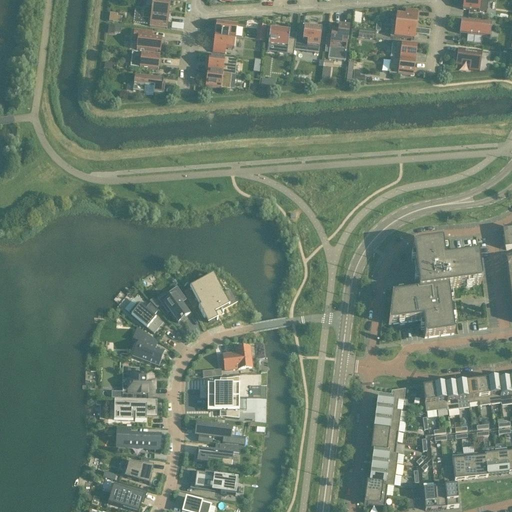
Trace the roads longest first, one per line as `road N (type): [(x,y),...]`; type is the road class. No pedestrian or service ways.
road 1 (residential): [(157,511),(173,456),(176,380),(200,344),(291,321),(345,321)]
road 2 (residential): [(368,368),(390,255),(416,239),(490,229)]
road 3 (residential): [(403,0),(196,16)]
road 4 (tertiary): [(345,321),(352,273),(369,242),(412,212),(452,203)]
road 5 (tertiary): [(322,511),(340,365)]
road 6 (residential): [(368,368),(352,511)]
road 7 (residential): [(506,338),(406,350),(395,369)]
